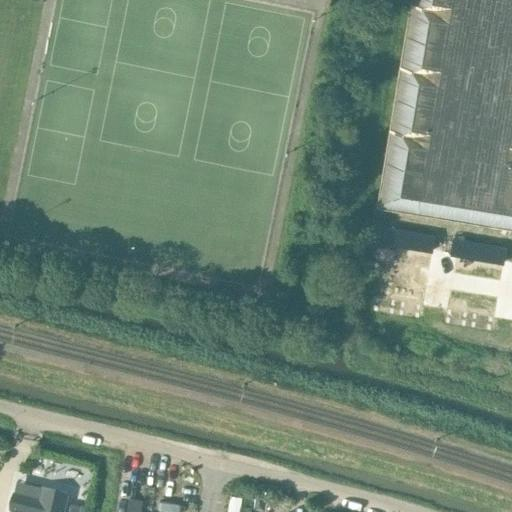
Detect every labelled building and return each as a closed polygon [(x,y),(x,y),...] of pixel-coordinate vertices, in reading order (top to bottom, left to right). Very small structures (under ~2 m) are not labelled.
[(511,0),(412,0),(378,205),(511,226),(511,0)] [(382,227),(379,242),(431,251),(434,236),(382,227)] [(453,239),(451,254),(502,263),(505,248),(453,239)] [(372,296),(369,311),(421,320),(424,305),(372,296)] [(445,309),(442,324),(494,333),(497,318),(445,309)] [(62,511),(67,493),(40,486),(37,498),(14,492),(10,508),(25,511),(62,511)] [(128,499),(126,511),(139,511),(141,501),(128,499)]
